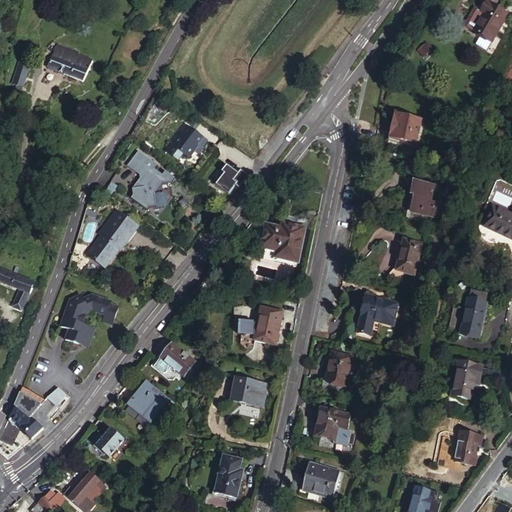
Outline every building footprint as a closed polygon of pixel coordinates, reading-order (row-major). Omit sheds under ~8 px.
[(485,3),(480,14),(482,15),(482,16),(476,28),(474,34),(492,43),(506,13),(485,3)] [(482,16),(482,15),(480,14),(473,11),(467,24),(476,28),(482,16)] [(474,34),(476,28),(467,24),(464,30),(474,34)] [(47,66),(82,81),(90,61),(76,55),(77,52),(56,43),(47,66)] [(23,53),(32,55),(34,47),(33,46),(29,45),(26,44),(23,53)] [(21,52),(18,61),(28,65),(32,55),(23,53),(21,52)] [(28,65),(18,61),(9,87),(19,91),(28,65)] [(9,98),(21,103),(24,95),(12,91),(9,98)] [(400,114),(397,129),(399,130),(398,139),(422,145),(427,120),(400,114)] [(206,142),(186,126),(170,144),(169,143),(163,149),(176,160),(182,154),(186,158),(196,146),(200,149),(206,142)] [(154,163),(137,150),(126,165),(139,175),(139,184),(136,188),(131,189),(132,196),(130,199),(146,212),(148,209),(161,207),(167,197),(165,183),(169,182),(172,178),(162,170),(159,174),(151,168),(154,163)] [(234,189),(238,192),(248,180),(240,174),(237,177),(226,168),(221,174),(223,177),(214,187),(227,198),(234,189)] [(441,182),(416,177),(413,193),(418,194),(414,212),(442,218),(445,202),(438,200),(441,182)] [(511,241),(511,217),(500,211),(490,231),(511,241)] [(137,228),(116,212),(98,236),(101,238),(87,257),(92,261),(91,261),(96,265),(97,264),(105,270),(119,251),(120,252),(137,228)] [(282,231),(267,228),(262,251),(281,255),(279,262),(300,266),(307,232),(293,229),(292,233),(282,231)] [(421,274),(428,243),(409,239),(403,270),(421,274)] [(0,280),(13,287),(18,275),(15,273),(0,266),(0,280)] [(15,273),(18,275),(34,282),(37,274),(18,266),(15,273)] [(18,275),(13,287),(20,290),(29,294),(34,282),(18,275)] [(217,288),(209,281),(203,289),(211,296),(217,288)] [(29,294),(20,290),(16,299),(25,303),(29,294)] [(82,301),(80,297),(69,302),(60,328),(69,331),(65,341),(78,346),(91,339),(94,331),(82,327),(86,316),(93,313),(104,318),(102,324),(111,327),(118,308),(109,305),(110,303),(91,296),(82,301)] [(396,324),(401,305),(381,301),(381,299),(371,297),(366,318),(378,320),(396,324)] [(485,336),(492,301),(473,297),(466,332),(485,336)] [(25,303),(16,299),(13,305),(22,309),(25,303)] [(285,314),(263,310),(256,343),(278,348),(285,314)] [(375,337),(378,320),(366,318),(363,334),(375,337)] [(238,336),(252,336),(253,322),(238,321),(238,336)] [(88,349),(91,339),(78,346),(88,349)] [(172,349),(170,347),(162,358),(174,368),(185,377),(197,362),(176,345),(172,349)] [(349,385),(355,357),(336,354),(330,381),(349,385)] [(174,368),(162,358),(157,364),(169,374),(174,368)] [(487,380),(490,365),(466,360),(458,394),(478,398),(482,379),(487,380)] [(232,401),(265,408),(270,384),(237,378),(232,401)] [(152,421),(170,399),(148,381),(130,404),(152,421)] [(20,431),(31,441),(32,440),(33,439),(35,438),(43,430),(27,415),(42,398),(37,394),(22,388),(9,418),(11,419),(11,422),(16,428),(18,428),(19,426),(22,429),(20,431)] [(59,404),(66,396),(59,390),(50,397),(59,404)] [(355,415),(325,409),(319,435),(338,439),(341,426),(352,428),(355,415)] [(111,458),(126,440),(112,428),(97,446),(111,458)] [(487,446),(489,435),(466,431),(461,461),(480,464),(483,446),(487,446)] [(249,460),(230,456),(222,492),(243,497),(248,476),(246,474),(249,460)] [(339,498),(344,471),(313,465),(308,492),(339,498)] [(90,501),(104,486),(88,472),(72,489),(68,486),(62,492),(76,505),(83,511),(92,503),(90,501)] [(440,508),(444,490),(424,485),(418,511),(436,511),(437,508),(440,508)] [(46,495),(37,502),(44,511),(49,511),(63,498),(57,492),(54,494),(50,489),(46,495)] [(44,511),(37,502),(30,508),(33,511),(44,511)]
